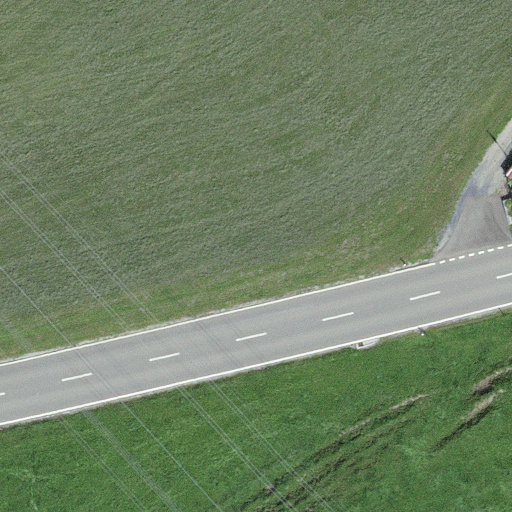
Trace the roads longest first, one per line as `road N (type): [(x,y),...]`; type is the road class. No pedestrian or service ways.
road 1 (tertiary): [(511,274),(0,394)]
road 2 (track): [(511,172),(460,287)]
